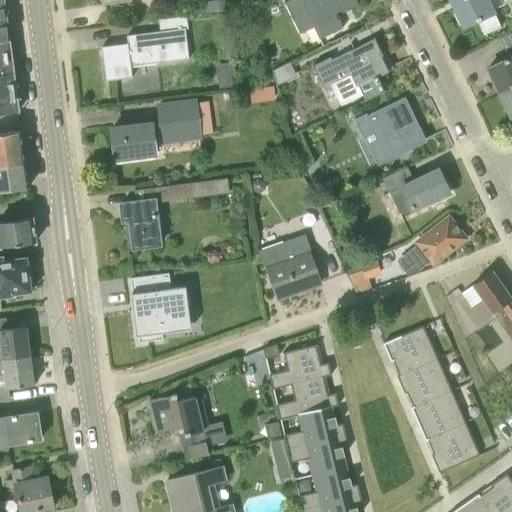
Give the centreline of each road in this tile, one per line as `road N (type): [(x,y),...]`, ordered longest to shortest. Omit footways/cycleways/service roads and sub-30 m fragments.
road 1 (residential): [(89,395),(435,275),(511,240)]
road 2 (tertiary): [(64,212),(37,0)]
road 3 (residential): [(490,178),(404,0)]
